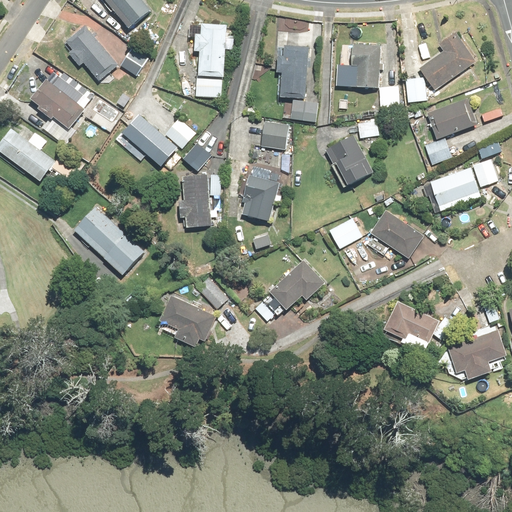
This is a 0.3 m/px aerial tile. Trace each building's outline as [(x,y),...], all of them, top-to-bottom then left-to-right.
[(103,0),(128,29),(151,10),(142,0),(103,0)] [(230,30),(225,30),(226,25),(201,23),(201,34),(194,34),(193,51),(198,51),(196,97),(223,97),(225,51),(235,51),(236,35),(229,35),(230,30)] [(71,49),(67,53),(79,67),(84,63),(99,80),(118,64),(85,25),(65,42),(71,49)] [(442,50),(418,68),(435,90),(476,59),(455,31),(438,44),(442,50)] [(381,45),(351,43),(349,88),(379,89),(379,87),(381,45)] [(306,98),(308,47),(283,46),(283,56),(276,56),(275,73),(280,73),(279,97),(306,98)] [(148,59),(132,48),(120,65),(137,76),(148,59)] [(36,109),(49,118),(42,128),(65,146),(76,132),(71,128),(95,96),(62,71),(52,84),(45,79),(30,99),(39,106),(36,109)] [(424,77),(405,79),(408,103),(426,101),(424,77)] [(399,86),(380,87),(381,108),(399,108),(399,86)] [(477,125),(467,99),(428,114),(437,140),(445,137),(477,125)] [(177,148),(136,113),(114,139),(142,162),(149,155),(161,166),(177,148)] [(179,118),(165,134),(182,150),(196,134),(179,118)] [(286,124),(263,122),(261,147),(283,149),(286,124)] [(378,122),(358,123),(359,137),(380,136),(378,122)] [(47,142),(35,133),(28,142),(10,129),(0,143),(0,151),(41,181),(55,162),(40,151),(47,142)] [(374,172),(353,135),(325,150),(333,164),(336,162),(349,185),(374,172)] [(452,157),(445,137),(437,140),(424,145),(432,165),(452,157)] [(212,155),(198,143),(184,159),(198,172),(212,155)] [(51,168),(52,169),(47,178),(56,184),(61,175),(74,182),(86,163),(63,149),(51,168)] [(408,152),(399,156),(405,169),(414,165),(408,152)] [(491,159),(472,166),(480,188),(499,182),(491,159)] [(250,160),(246,173),(267,179),(271,166),(250,160)] [(481,196),(470,168),(430,182),(441,211),(481,196)] [(222,175),(211,175),(211,195),(222,195),(222,175)] [(281,196),(275,195),(278,182),(247,175),(242,196),(245,196),(241,214),(269,221),(274,201),(280,202),(281,196)] [(217,210),(209,210),(207,176),(183,177),(184,199),(177,200),(178,218),(184,217),(185,227),(209,226),(209,217),(217,216),(217,210)] [(144,252),(96,206),(74,230),(122,275),(144,252)] [(369,233),(370,234),(364,243),(385,256),(391,247),(409,259),(424,235),(385,209),(369,233)] [(363,237),(353,218),(329,231),(339,250),(363,237)] [(268,234),(253,239),(256,250),(271,245),(268,234)] [(263,297),(264,299),(256,307),(268,320),(277,313),(279,315),(285,309),(286,310),(302,296),(306,301),(326,284),(304,260),(269,291),(263,297)] [(208,279),(198,289),(217,309),(227,299),(208,279)] [(160,320),(177,328),(172,338),(195,348),(199,339),(205,341),(216,316),(171,295),(160,320)] [(404,312),(395,308),(383,332),(415,347),(424,329),(434,334),(441,320),(408,304),(404,312)] [(508,356),(498,330),(448,348),(457,372),(463,370),(467,379),(489,371),(486,363),(508,356)]
